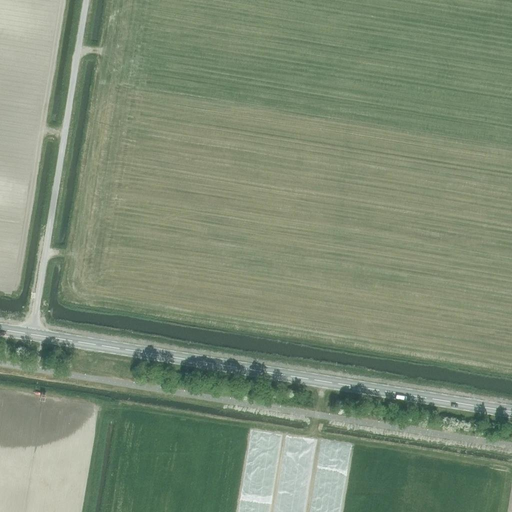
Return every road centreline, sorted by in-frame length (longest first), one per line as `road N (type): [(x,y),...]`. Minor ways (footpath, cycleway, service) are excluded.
road 1 (tertiary): [(511,412),(31,335)]
road 2 (unclassified): [(31,335),(85,0)]
